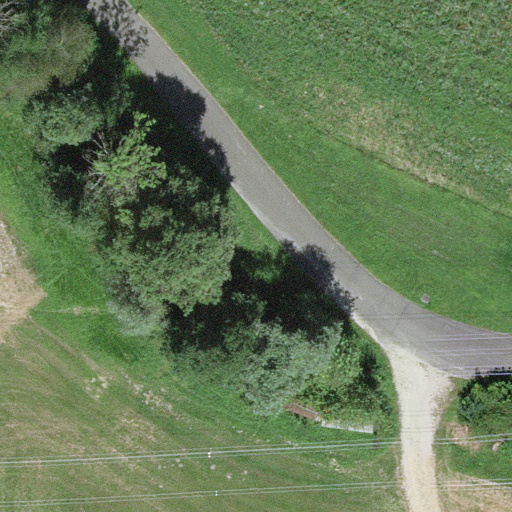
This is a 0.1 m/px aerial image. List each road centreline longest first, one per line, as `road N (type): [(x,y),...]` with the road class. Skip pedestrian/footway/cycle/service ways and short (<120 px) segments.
road 1 (unclassified): [(511,354),(427,330),(353,280),(99,0)]
road 2 (track): [(427,330),(416,433),(428,511)]
